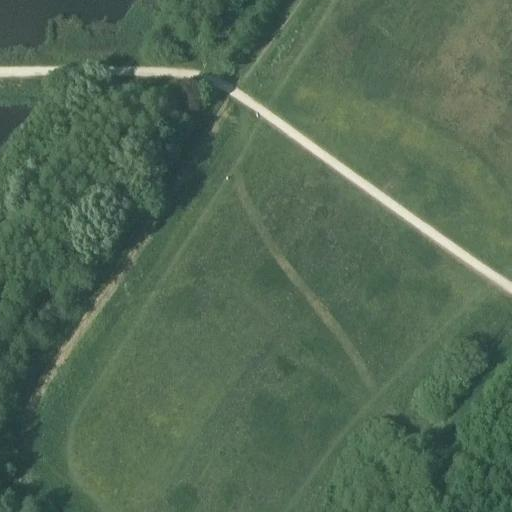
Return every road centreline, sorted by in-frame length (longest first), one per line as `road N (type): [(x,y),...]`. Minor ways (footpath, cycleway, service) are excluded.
road 1 (track): [(0,445),(25,445),(264,115)]
road 2 (track): [(264,115),(341,0)]
